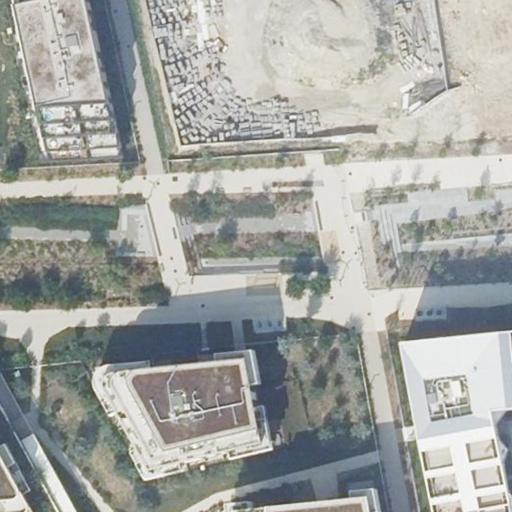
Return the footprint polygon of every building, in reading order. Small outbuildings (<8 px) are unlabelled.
[(8,0),(44,159),(123,155),(88,0),(8,0)] [(511,187),(496,188),(497,218),(511,217),(511,187)] [(511,511),(511,504),(497,413),(511,411),(511,330),(399,343),(429,511),(511,511)] [(112,381),(115,389),(148,462),(260,440),(243,359),(207,363),(201,364),(130,372),(115,374),(112,381)] [(25,415),(0,369),(0,511),(79,511),(29,421),(25,415)] [(316,501),(228,510),(227,511),(369,511),(367,496),(340,499),(316,501)]
